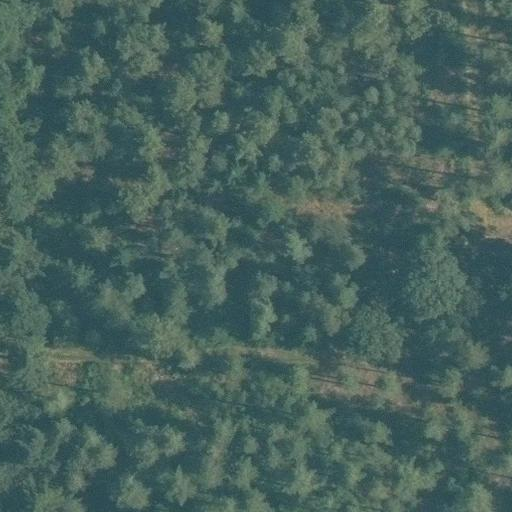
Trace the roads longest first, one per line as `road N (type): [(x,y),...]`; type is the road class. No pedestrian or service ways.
road 1 (track): [(463,0),(493,511)]
road 2 (track): [(3,340),(511,348)]
road 3 (track): [(0,307),(18,511)]
